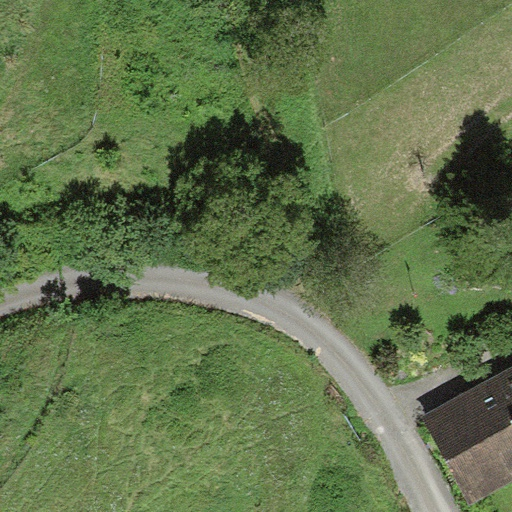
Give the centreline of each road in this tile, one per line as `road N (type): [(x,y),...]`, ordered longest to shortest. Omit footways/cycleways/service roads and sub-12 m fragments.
road 1 (unclassified): [(0,314),(60,291),(156,283),(211,289),(294,330),(333,361),(423,511)]
road 2 (track): [(266,0),(284,123),(211,289)]
